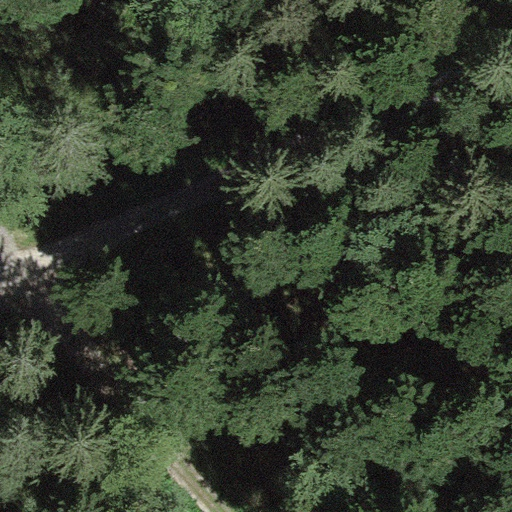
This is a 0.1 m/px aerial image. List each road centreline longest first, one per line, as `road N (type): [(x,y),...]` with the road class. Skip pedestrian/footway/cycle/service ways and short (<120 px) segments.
road 1 (track): [(511,58),(0,271)]
road 2 (track): [(233,511),(0,232)]
